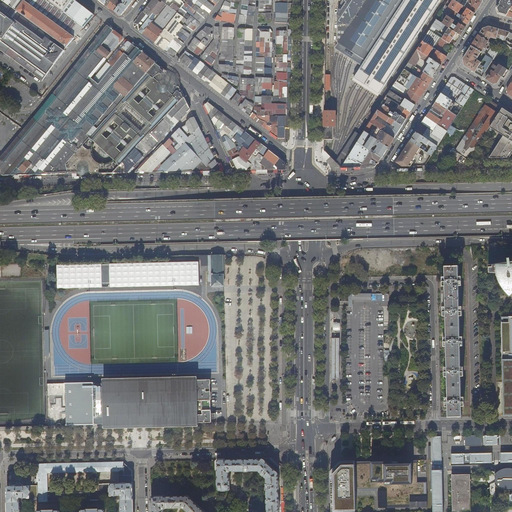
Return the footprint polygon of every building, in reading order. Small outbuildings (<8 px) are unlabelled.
[(0,0),(18,12),(39,28),(58,42),(66,48),(74,39),(51,22),(29,5),(32,0),(48,0),(61,10),(84,28),(95,15),(74,0),(0,0)] [(64,50),(66,48),(58,42),(39,28),(18,12),(0,0),(0,49),(42,81),(53,65),(64,51),(64,50)] [(51,22),(74,39),(81,31),(84,28),(61,10),(48,0),(32,0),(29,5),(51,22)] [(109,0),(106,5),(115,12),(123,1),(122,0),(109,0)] [(133,0),(123,0),(123,1),(115,12),(120,16),(122,15),(133,0)] [(152,0),(132,26),(155,43),(181,9),(174,4),(171,8),(170,7),(171,6),(168,4),(168,5),(153,24),(151,23),(157,16),(156,15),(158,15),(166,4),(161,0),(152,0)] [(187,0),(185,4),(181,9),(155,43),(173,57),(200,22),(201,23),(218,0),(187,0)] [(219,11),(216,16),(214,20),(226,21),(235,23),(238,3),(238,0),(242,0),(238,23),(253,25),(256,5),(255,0),(258,0),(258,22),(271,22),(271,0),(224,0),(223,4),(219,11)] [(276,23),(288,23),(288,0),(275,0),(275,3),(276,3),(276,23)] [(345,0),(345,1),(346,2),(342,9),(338,9),(337,42),(339,43),(334,49),(338,52),(342,54),(346,57),(352,60),(353,61),(354,60),(361,65),(352,79),(357,82),(363,86),(369,89),(374,93),(379,96),(403,59),(402,59),(404,56),(405,57),(408,51),(407,51),(409,48),(410,49),(415,41),(414,40),(416,38),(417,38),(423,29),(422,28),(423,27),(423,28),(430,18),(429,18),(430,16),(431,17),(437,8),(436,7),(437,5),(438,6),(441,0),(345,0)] [(465,9),(465,7),(454,0),(448,0),(448,1),(451,3),(448,7),(457,13),(458,14),(462,7),(465,9)] [(468,0),(466,2),(462,0),(454,0),(465,7),(467,9),(475,14),(482,2),(478,0),(470,0),(471,0),(470,0),(468,0)] [(507,7),(511,1),(509,0),(501,0),(496,8),(499,14),(506,16),(510,9),(507,7)] [(453,18),(457,13),(448,7),(445,5),(445,6),(449,9),(446,14),(448,16),(454,20),(456,21),(457,20),(453,18)] [(461,14),(460,15),(470,22),(475,14),(467,9),(463,15),(461,14)] [(460,19),(458,22),(459,24),(466,28),(470,22),(460,15),(458,14),(457,16),(460,19)] [(452,24),(454,20),(448,16),(443,24),(456,33),(460,36),(466,28),(459,24),(457,27),(452,24)] [(452,40),(456,33),(443,24),(436,19),(432,26),(439,31),(440,30),(441,31),(442,29),(445,31),(447,31),(443,37),(443,36),(438,33),(437,35),(440,37),(442,39),(450,44),(454,46),(456,43),(452,40)] [(0,172),(0,174),(2,176),(57,175),(107,118),(156,62),(142,52),(132,44),(124,54),(120,59),(113,67),(110,71),(99,84),(93,79),(91,78),(113,51),(110,48),(107,46),(20,147),(115,31),(107,25),(0,157),(0,166),(0,169),(2,170),(1,171),(0,172)] [(205,26),(196,35),(188,48),(197,55),(213,34),(211,33),(212,28),(210,26),(205,26)] [(214,26),(213,39),(200,56),(213,64),(218,49),(219,26),(214,26)] [(219,60),(219,65),(217,65),(221,71),(229,72),(232,70),(234,27),(222,27),(221,55),(219,55),(219,60)] [(490,38),(504,41),(505,39),(510,32),(489,27),(483,29),(479,35),(488,41),(490,38)] [(252,28),(238,28),(237,72),(251,73),(252,55),(252,28)] [(258,28),(257,36),(257,71),(269,72),(272,70),(273,30),(270,28),(258,28)] [(436,42),(440,37),(437,35),(429,30),(422,41),(426,43),(430,38),(436,42)] [(112,46),(110,48),(113,51),(123,39),(122,36),(115,31),(20,147),(107,46),(109,44),(112,46)] [(252,112),(250,116),(278,138),(284,138),(285,116),(287,116),(288,31),(277,31),(276,79),(274,79),(274,85),(272,85),(272,78),(271,78),(255,77),(255,110),(253,113),(252,112)] [(491,46),(492,44),(491,44),(488,41),(479,35),(472,46),(481,52),(486,55),(494,60),(495,58),(497,55),(498,52),(500,49),(496,47),(495,50),(490,47),(489,49),(486,48),(488,45),(490,46),(491,46)] [(131,43),(126,39),(118,49),(124,54),(132,44),(131,43)] [(443,54),(450,44),(442,39),(440,41),(439,41),(438,43),(439,44),(435,49),(437,50),(443,54)] [(428,56),(433,48),(426,43),(422,41),(417,49),(428,56)] [(511,58),(511,48),(504,44),(503,47),(507,49),(504,54),(511,58)] [(476,60),(481,52),(472,46),(463,60),(465,66),(483,77),(488,68),(493,61),(494,60),(486,55),(481,63),(476,60)] [(124,54),(118,49),(115,53),(107,62),(113,67),(120,59),(124,54)] [(429,64),(423,72),(433,79),(441,65),(431,59),(428,56),(417,49),(409,62),(413,65),(415,67),(419,60),(418,59),(419,57),(421,57),(422,57),(421,59),(429,64)] [(437,50),(431,59),(441,65),(447,57),(443,54),(437,50)] [(185,51),(178,60),(229,100),(236,90),(209,68),(185,51)] [(166,116),(184,97),(176,81),(173,76),(156,62),(107,118),(57,175),(112,173),(120,165),(131,153),(166,116)] [(113,67),(107,62),(100,71),(93,79),(99,84),(110,71),(113,67)] [(413,65),(409,62),(404,69),(409,72),(413,65)] [(495,71),(495,72),(501,76),(502,77),(507,69),(499,65),(498,67),(494,64),(492,67),(496,69),(495,71)] [(486,80),(492,70),(488,68),(483,77),(486,80)] [(413,84),(418,78),(416,76),(413,75),(409,72),(404,69),(396,81),(410,90),(412,91),(416,85),(413,84)] [(423,75),(420,79),(429,85),(433,79),(423,72),(418,69),(418,70),(419,71),(418,72),(423,75)] [(497,83),(501,76),(495,72),(492,70),(486,80),(494,84),(497,83)] [(238,77),(223,75),(222,76),(233,83),(238,85),(238,77)] [(451,78),(441,94),(453,102),(454,102),(463,108),(475,90),(454,77),(451,78)] [(237,92),(230,101),(249,115),(252,111),(253,102),(254,78),(241,78),(240,85),(239,85),(239,89),(240,90),(240,95),(237,92)] [(412,91),(421,97),(429,85),(420,79),(418,78),(413,84),(416,85),(412,91)] [(405,98),(410,90),(396,81),(391,90),(405,98)] [(410,90),(405,98),(415,106),(421,97),(412,91),(410,90)] [(414,107),(390,91),(386,97),(388,98),(394,102),(396,103),(397,104),(398,105),(411,113),(414,107)] [(453,102),(441,94),(436,102),(449,110),(454,102),(453,102)] [(175,125),(190,109),(184,97),(166,116),(175,124),(175,125)] [(391,107),(393,103),(394,102),(388,98),(385,103),(383,102),(382,104),(392,110),(395,112),(406,119),(411,113),(398,105),(398,106),(397,106),(396,107),(395,106),(393,108),(391,107)] [(205,105),(221,137),(225,135),(231,141),(241,128),(208,102),(205,105)] [(442,120),(436,117),(429,112),(426,117),(437,124),(439,126),(448,131),(458,116),(449,110),(436,102),(432,107),(439,112),(444,115),(442,120)] [(391,112),(392,110),(382,104),(380,107),(381,108),(379,111),(389,118),(390,116),(389,116),(389,115),(393,117),(391,119),(402,126),(406,119),(395,112),(394,114),(391,112)] [(456,151),(469,160),(490,127),(503,108),(500,106),(496,111),(485,104),(456,151)] [(503,108),(490,127),(504,136),(490,158),(510,157),(511,154),(511,117),(505,114),(507,111),(503,108)] [(335,112),(324,111),(324,126),(333,127),(335,127),(335,112)] [(444,115),(439,112),(436,117),(442,120),(444,115)] [(131,153),(140,160),(175,124),(166,116),(131,153)] [(179,129),(137,173),(144,172),(156,172),(185,142),(199,127),(194,117),(190,118),(187,121),(187,124),(179,129)] [(434,130),(437,124),(426,117),(422,123),(434,130)] [(434,132),(421,124),(416,132),(423,137),(430,141),(438,146),(448,131),(439,126),(436,132),(434,132)] [(333,139),(333,127),(324,126),(324,139),(333,139)] [(185,142),(156,172),(169,172),(194,171),(221,170),(199,127),(185,142)] [(284,162),(241,128),(231,141),(225,135),(221,137),(237,170),(286,169),(286,165),(284,162)] [(373,129),(369,135),(371,136),(388,147),(388,148),(394,138),(381,129),(379,133),(373,129)] [(362,146),(369,135),(364,132),(357,142),(362,146)] [(421,140),(423,137),(416,132),(410,141),(421,148),(425,151),(428,146),(418,140),(419,139),(421,140)] [(374,152),(382,157),(388,147),(371,136),(365,147),(366,148),(370,151),(371,151),(372,150),(371,149),(374,144),(377,146),(374,152)] [(410,141),(396,163),(401,166),(406,157),(405,156),(407,153),(409,154),(411,151),(417,155),(421,148),(410,141)] [(429,150),(428,153),(432,156),(438,146),(430,141),(429,142),(428,142),(427,143),(428,144),(432,147),(430,149),(429,148),(428,150),(429,150)] [(357,162),(366,148),(365,147),(362,146),(357,142),(349,156),(353,159),(353,160),(357,162)] [(357,162),(362,165),(370,151),(366,148),(357,162)] [(372,157),(374,153),(371,151),(370,151),(362,165),(360,167),(366,167),(372,157)] [(128,172),(140,160),(131,153),(120,165),(128,172)] [(372,157),(379,161),(381,158),(374,153),(372,157)] [(362,165),(357,162),(353,160),(353,159),(349,156),(341,168),(360,167),(362,165)] [(128,172),(120,165),(112,173),(125,173),(128,173),(128,172)] [(492,267),(488,267),(488,273),(496,273),(496,275),(497,277),(498,279),(499,282),(500,284),(501,286),(502,288),(504,290),(506,292),(508,294),(509,296),(511,295),(511,293),(511,261),(506,262),(500,263),(493,264),(491,264),(489,265),(488,265),(492,265),(492,267)] [(198,265),(109,267),(109,288),(169,287),(169,285),(198,284),(198,265)] [(447,406),(448,417),(461,417),(461,406),(461,395),(460,375),(460,366),(460,345),(459,336),(459,315),(459,306),(458,286),(458,276),(458,266),(444,266),(444,277),(445,286),(445,306),(445,316),(446,336),(446,346),(446,366),(447,375),(447,395),(447,406)] [(105,268),(61,268),(61,287),(105,288),(105,268)] [(371,294),(349,294),(349,307),(353,307),(353,300),(371,300),(371,294)] [(511,416),(511,317),(500,317),(502,416),(511,416)] [(194,380),(194,381),(195,400),(210,400),(210,379),(194,380)] [(100,384),(101,425),(110,425),(126,424),(143,424),(162,424),(176,423),(190,423),(195,423),(195,410),(195,400),(194,381),(100,383),(100,384)] [(101,425),(100,384),(92,384),(92,382),(47,383),(48,426),(53,426),(70,426),(93,425),(101,425)] [(195,410),(195,423),(203,423),(211,422),(211,410),(195,410)] [(465,435),(465,446),(483,446),(483,435),(465,435)] [(483,435),(483,446),(498,446),(498,435),(483,435)] [(432,460),(432,465),(442,465),(442,443),(441,436),(431,437),(432,460)] [(511,452),(499,452),(499,464),(511,463),(511,452)] [(451,453),(451,465),(494,464),(494,453),(451,453)] [(278,511),(278,467),(269,459),(251,459),(226,460),(216,460),(217,490),(229,490),(229,477),(228,477),(228,473),(230,471),(232,471),(258,471),(266,479),(267,511),(278,511)] [(355,462),(341,462),(330,473),(330,477),(331,493),(331,510),(356,509),(356,497),(356,496),(355,489),(378,489),(378,495),(378,496),(379,508),(427,507),(426,460),(419,460),(416,460),(414,460),(407,460),(392,461),(355,462)] [(102,463),(102,472),(123,471),(123,476),(125,476),(125,483),(133,483),(132,479),(132,470),(123,462),(113,462),(102,463)] [(47,473),(102,472),(102,463),(88,463),(55,464),(36,464),(37,486),(37,497),(38,502),(47,501),(47,491),(47,473)] [(511,468),(508,468),(505,468),(502,469),(500,470),(498,471),(496,474),(495,475),(495,476),(495,483),(496,484),(496,486),(498,487),(500,489),(504,490),(508,490),(511,489),(511,468)] [(431,470),(432,511),(442,511),(442,470),(431,470)] [(452,475),(453,511),(463,511),(471,510),(470,493),(470,474),(452,475)] [(133,483),(125,483),(102,484),(103,496),(116,496),(116,495),(119,495),(121,496),(121,499),(120,500),(120,511),(133,511),(133,499),(133,486),(133,483)] [(24,498),(37,497),(37,486),(20,486),(20,485),(19,484),(17,484),(16,485),(16,486),(7,486),(7,499),(7,511),(19,511),(19,502),(19,499),(20,497),(24,497),(24,498)] [(102,484),(98,484),(96,484),(97,490),(63,491),(63,501),(103,500),(103,496),(102,484)] [(60,491),(47,491),(47,501),(60,501),(60,491)] [(204,511),(188,496),(151,497),(151,507),(151,511),(163,511),(163,510),(166,508),(168,508),(181,508),(184,509),(187,511),(204,511)]
